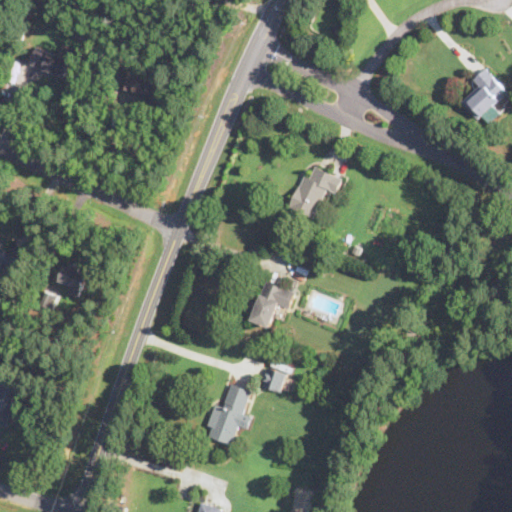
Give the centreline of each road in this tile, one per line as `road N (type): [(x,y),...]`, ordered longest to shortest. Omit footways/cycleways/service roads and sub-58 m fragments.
road 1 (primary): [(77,511),(157,280),(282,0)]
road 2 (residential): [(255,54),(511,193)]
road 3 (residential): [(180,225),(0,147)]
road 4 (residential): [(350,104),(405,24),(453,0)]
